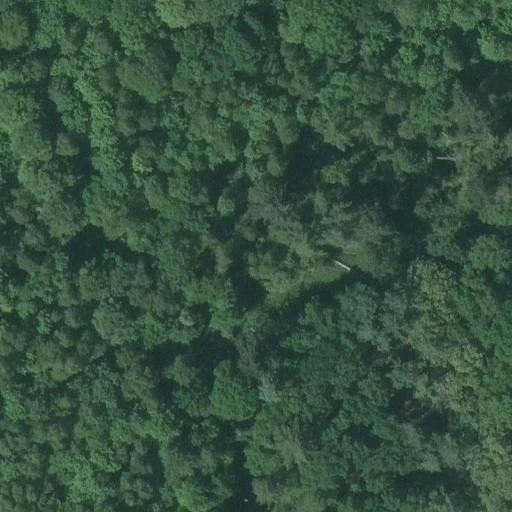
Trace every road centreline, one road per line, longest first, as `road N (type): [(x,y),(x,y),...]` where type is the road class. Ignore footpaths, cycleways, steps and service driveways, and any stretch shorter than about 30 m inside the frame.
road 1 (track): [(217,511),(0,67)]
road 2 (track): [(511,485),(404,245)]
